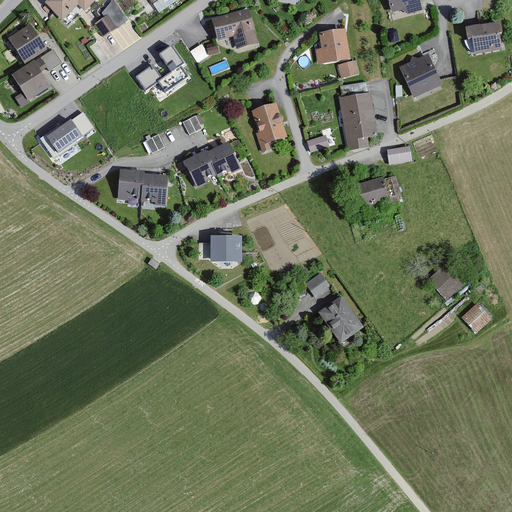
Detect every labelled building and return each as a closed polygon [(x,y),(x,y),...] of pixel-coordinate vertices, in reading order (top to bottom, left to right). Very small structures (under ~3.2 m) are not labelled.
[(94,0),(93,0),(47,0),(43,4),(61,22),(77,6),(83,12),(94,0)] [(400,11),(406,15),(420,12),(417,0),(386,0),(389,13),(400,11)] [(111,1),(100,14),(103,18),(92,25),(102,40),(126,23),(111,1)] [(493,22),(490,8),(480,10),(483,24),(493,22)] [(248,10),(210,20),(216,41),(232,37),(235,50),(257,45),(248,10)] [(499,22),(464,29),(466,42),(471,41),(473,56),(501,51),(498,36),(501,35),(499,22)] [(22,65),(44,51),(29,27),(7,41),(22,65)] [(343,30),(317,34),(320,50),(315,51),(317,66),(348,60),(343,30)] [(154,66),(136,78),(146,92),(159,84),(165,93),(187,79),(180,68),(185,65),(173,47),(159,56),(171,74),(163,79),(154,66)] [(216,53),(215,47),(205,50),(207,56),(216,53)] [(60,64),(51,51),(39,60),(48,73),(60,64)] [(440,87),(427,56),(416,61),(411,59),(409,64),(398,69),(411,100),(440,87)] [(43,69),(37,60),(10,77),(26,102),(48,88),(38,73),(43,69)] [(357,75),(354,63),(337,67),(340,80),(357,75)] [(342,99),(338,99),(347,152),(367,149),(366,139),(376,137),(367,84),(340,88),(342,99)] [(285,137),(275,103),(250,111),(256,132),(253,133),(260,153),(270,150),(268,143),(285,137)] [(201,130),(194,116),(181,123),(188,137),(201,130)] [(82,136),(71,120),(58,128),(57,127),(40,139),(55,159),(78,143),(76,140),(82,136)] [(163,149),(157,136),(144,142),(150,155),(163,149)] [(327,149),(324,138),(307,142),(310,154),(327,149)] [(206,154),(204,152),(182,163),(196,189),(205,184),(205,183),(216,177),(217,179),(229,173),(230,175),(240,170),(226,144),(206,154)] [(409,149),(385,151),(387,166),(410,164),(409,149)] [(143,176),(143,172),(118,171),(116,200),(139,201),(139,203),(153,204),(153,206),(164,207),(166,177),(143,176)] [(382,181),(381,179),(355,185),(360,208),(383,202),(384,209),(401,205),(395,178),(382,181)] [(240,263),(241,236),(228,236),(228,230),(211,230),(211,236),(209,236),(209,262),(240,263)] [(445,302),(469,280),(449,260),(426,281),(445,302)] [(328,287),(319,274),(304,285),(313,298),(328,287)] [(362,329),(340,298),(316,314),(339,345),(362,329)] [(490,320),(476,305),(460,319),(474,334),(490,320)]
